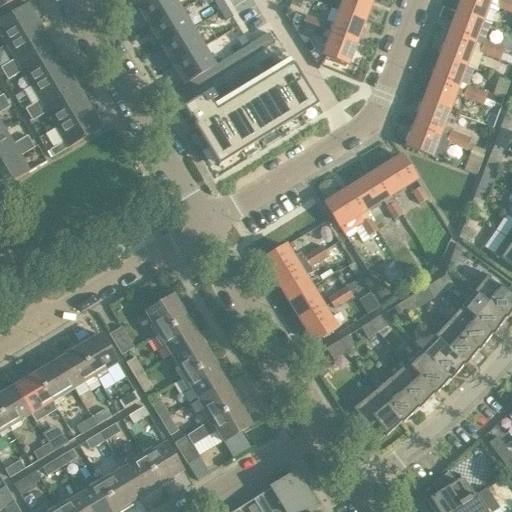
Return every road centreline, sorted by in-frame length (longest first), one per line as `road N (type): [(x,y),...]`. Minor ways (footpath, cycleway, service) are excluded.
road 1 (residential): [(200,226),(374,117),(420,0)]
road 2 (residential): [(200,226),(72,0)]
road 3 (residential): [(323,432),(200,226)]
road 4 (residential): [(359,488),(440,426),(511,352)]
road 5 (residential): [(41,323),(200,226)]
road 6 (residential): [(193,511),(323,432)]
